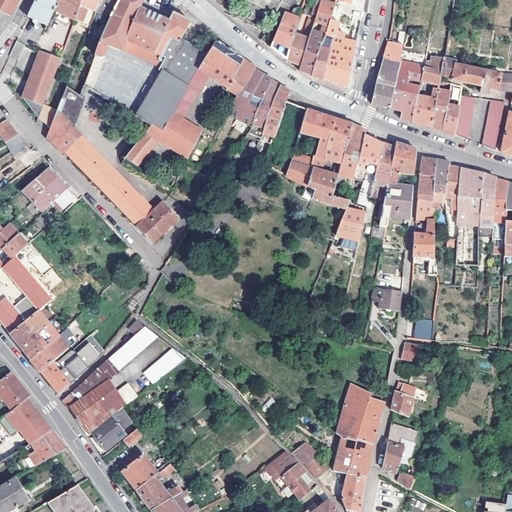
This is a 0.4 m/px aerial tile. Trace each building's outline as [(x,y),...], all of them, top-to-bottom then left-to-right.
[(0,0),(0,1),(2,3),(0,8),(0,12),(11,17),(19,0),(0,0)] [(54,9),(58,0),(36,0),(28,18),(46,26),(54,9)] [(73,0),(58,0),(54,9),(73,21),(74,20),(78,3),(73,0)] [(95,11),(100,0),(79,0),(78,3),(74,20),(88,28),(95,11)] [(161,71),(139,112),(135,119),(150,127),(144,137),(156,144),(188,163),(203,133),(184,122),(174,115),(199,71),(209,78),(237,97),(254,68),(218,44),(216,42),(207,57),(206,59),(178,43),(180,40),(189,22),(173,14),(172,14),(168,22),(140,8),(143,0),(120,0),(110,19),(103,31),(88,71),(98,75),(104,58),(103,57),(105,48),(103,45),(119,52),(120,51),(125,42),(152,55),(153,54),(163,60),(158,70),(161,71)] [(100,0),(95,11),(110,19),(120,0),(100,0)] [(323,1),(323,0),(317,0),(313,15),(318,17),(323,1)] [(321,34),(313,32),(301,66),(299,71),(302,72),(312,75),(332,10),(334,4),(331,3),(323,1),(318,17),(317,18),(316,22),(319,23),(319,25),(321,26),(322,24),(324,24),(321,34)] [(291,15),(299,18),(302,9),(299,8),(293,10),(291,15)] [(332,35),(335,36),(339,24),(342,13),(332,10),(312,75),(311,76),(313,77),(323,80),(332,35)] [(273,50),(287,61),(294,35),(299,18),(291,15),(284,13),(270,48),(273,50)] [(294,35),(287,61),(290,62),(301,66),(313,32),(316,22),(317,18),(311,16),(306,30),(307,30),(305,38),(294,35)] [(334,84),(347,88),(356,40),(358,29),(353,27),(349,40),(335,36),(332,35),(323,80),(334,84)] [(442,59),(448,61),(451,45),(455,45),(457,34),(454,31),(454,28),(448,27),(442,59)] [(180,40),(178,43),(206,59),(207,57),(183,42),(180,41),(180,40)] [(19,61),(25,47),(17,42),(10,57),(19,61)] [(120,51),(158,70),(163,60),(153,54),(152,55),(125,42),(120,51)] [(404,46),(390,42),(385,54),(371,103),(388,108),(391,109),(400,65),(404,46)] [(45,101),(59,61),(40,54),(23,100),(38,118),(45,101)] [(511,76),(500,76),(501,75),(455,65),(456,63),(448,61),(442,59),(442,61),(439,76),(445,77),(452,79),(452,81),(482,88),(481,94),(486,96),(489,93),(490,90),(499,92),(511,92),(511,76)] [(426,69),(424,68),(423,71),(421,81),(431,84),(438,86),(438,82),(439,76),(442,61),(432,60),(429,72),(426,71),(426,69)] [(414,122),(419,95),(421,81),(423,71),(400,65),(391,109),(401,111),(402,112),(402,119),(414,122)] [(251,124),(270,81),(271,80),(259,74),(254,71),(255,68),(254,68),(237,97),(232,107),(230,114),(251,124)] [(136,110),(139,112),(161,71),(158,70),(136,110)] [(184,122),(209,78),(199,71),(174,115),(184,122)] [(275,83),(270,81),(251,124),(246,135),(259,140),(262,133),(280,86),(275,83)] [(438,82),(438,86),(431,127),(440,130),(443,131),(447,104),(450,85),(443,83),(438,82)] [(438,86),(431,84),(428,98),(419,95),(414,122),(416,123),(431,127),(438,86)] [(280,86),(262,133),(273,138),(287,102),(291,92),(289,91),(280,86)] [(86,100),(78,95),(66,87),(59,107),(50,129),(47,138),(52,143),(57,150),(60,147),(59,146),(75,131),(74,129),(86,100)] [(456,135),(469,140),(475,99),(461,96),(460,107),(456,135)] [(45,101),(38,118),(50,129),(59,107),(45,101)] [(497,151),(506,103),(491,101),(484,145),(497,151)] [(293,104),(287,102),(273,138),(269,149),(273,150),(275,145),(290,150),(290,151),(289,151),(285,165),(290,168),(293,163),(295,156),(300,137),(307,110),(293,104)] [(511,102),(511,105),(511,104),(511,114),(510,114),(503,153),(511,156),(511,102)] [(460,107),(447,104),(443,131),(445,132),(456,135),(460,107)] [(293,163),(322,171),(325,160),(336,120),(333,119),(323,115),(307,110),(300,137),(313,139),(312,144),(317,146),(315,156),(313,156),(312,160),(295,156),(293,163)] [(336,120),(325,160),(340,165),(353,125),(336,120)] [(0,137),(5,144),(19,136),(7,122),(0,126),(0,137)] [(353,125),(340,165),(338,173),(353,177),(366,131),(363,130),(353,125)] [(153,212),(75,131),(59,146),(60,147),(137,228),(137,229),(138,230),(153,245),(165,232),(178,220),(162,204),(153,212)] [(373,134),(366,131),(353,177),(357,178),(362,179),(371,140),(373,134)] [(24,144),(19,136),(5,144),(11,152),(24,144)] [(150,152),(156,144),(144,137),(139,143),(150,152)] [(371,140),(362,179),(360,187),(359,191),(369,194),(370,194),(383,144),(371,140)] [(150,152),(139,143),(126,163),(136,170),(150,152)] [(30,151),(24,144),(11,152),(17,160),(30,151)] [(393,148),(383,144),(370,194),(369,194),(369,196),(384,199),(385,199),(388,185),(395,149),(393,148)] [(388,185),(392,185),(392,182),(396,182),(398,173),(414,175),(417,151),(399,144),(396,144),(395,149),(388,185)] [(437,161),(422,158),(420,181),(419,187),(419,194),(434,196),(437,161)] [(448,163),(437,161),(434,196),(432,208),(433,210),(434,211),(434,212),(448,212),(447,203),(448,200),(449,167),(450,164),(448,163)] [(315,190),(322,171),(293,163),(290,168),(287,175),(315,190)] [(458,169),(449,167),(448,200),(454,199),(461,199),(460,170),(458,169)] [(22,191),(32,203),(57,180),(49,172),(47,170),(22,191)] [(461,199),(461,207),(458,226),(459,226),(458,235),(468,235),(469,227),(480,227),(484,175),(467,171),(460,170),(461,199)] [(349,201),(336,196),(332,194),(334,189),(337,175),(322,171),(315,190),(312,199),(346,209),(346,208),(349,201)] [(484,175),(480,227),(480,228),(494,229),(496,179),(494,178),(484,175)] [(506,182),(496,179),(494,229),(492,242),(493,243),(493,245),(507,246),(507,222),(508,211),(508,184),(508,183),(506,182)] [(42,213),(56,200),(66,191),(64,188),(57,180),(32,203),(42,213)] [(379,226),(385,227),(387,227),(389,218),(409,221),(411,203),(412,187),(392,185),(388,185),(385,199),(384,199),(379,226)] [(75,200),(66,191),(56,200),(64,209),(75,200)] [(432,208),(434,196),(419,194),(416,223),(419,223),(420,220),(428,221),(427,234),(428,236),(415,234),(414,254),(413,257),(420,257),(424,257),(429,258),(429,275),(438,276),(434,256),(435,231),(434,230),(434,212),(434,211),(433,210),(432,208)] [(346,208),(346,209),(336,235),(358,240),(365,211),(346,208)] [(0,233),(8,226),(2,220),(0,222),(0,233)] [(3,250),(19,235),(10,225),(8,226),(0,233),(0,251),(1,252),(3,250)] [(377,236),(383,237),(385,227),(379,226),(377,236)] [(4,261),(3,262),(6,266),(28,246),(26,243),(30,240),(23,231),(19,235),(3,250),(9,257),(4,262),(4,261)] [(379,308),(386,309),(387,306),(392,307),(391,310),(400,311),(401,295),(402,291),(374,288),(371,301),(379,302),(379,308)] [(37,312),(29,301),(18,309),(9,298),(12,296),(10,294),(0,301),(0,323),(1,325),(9,335),(37,312)] [(123,307),(127,313),(137,305),(132,300),(123,307)] [(57,335),(37,312),(9,335),(15,343),(30,360),(57,335)] [(413,337),(430,340),(433,321),(416,319),(413,337)] [(129,328),(136,336),(144,328),(137,321),(129,328)] [(136,336),(107,361),(116,372),(117,374),(157,337),(145,328),(144,328),(136,336)] [(40,373),(51,363),(68,348),(57,335),(30,360),(32,363),(40,373)] [(417,363),(417,362),(419,344),(405,342),(401,359),(417,363)] [(151,368),(160,378),(186,358),(173,349),(151,368)] [(394,354),(380,350),(378,362),(392,365),(394,354)] [(73,382),(87,369),(77,356),(63,369),(73,382)] [(116,372),(107,361),(98,369),(106,380),(107,380),(116,372)] [(69,386),(55,368),(51,363),(40,373),(43,377),(58,395),(69,386)] [(145,373),(154,383),(160,378),(151,368),(145,373)] [(62,401),(68,409),(106,380),(98,369),(62,401)] [(11,373),(0,381),(0,395),(11,411),(27,400),(30,397),(16,378),(11,373)] [(76,421),(115,391),(107,380),(106,380),(68,409),(76,421)] [(371,392),(350,384),(334,434),(340,439),(373,444),(379,422),(385,402),(370,396),(371,392)] [(392,410),(394,411),(408,417),(414,397),(412,396),(415,388),(403,384),(400,392),(395,391),(392,410)] [(87,436),(92,433),(118,412),(126,405),(115,391),(76,421),(87,436)] [(0,422),(11,439),(18,434),(18,433),(30,423),(34,428),(43,420),(37,412),(27,400),(11,411),(0,419),(0,422)] [(118,412),(92,433),(106,449),(125,434),(122,430),(128,425),(118,412)] [(440,418),(438,425),(446,428),(449,422),(440,418)] [(18,433),(18,434),(26,443),(28,442),(29,443),(29,444),(51,431),(43,420),(34,428),(30,423),(18,433)] [(396,474),(404,449),(398,447),(400,438),(415,442),(417,430),(391,425),(387,443),(382,468),(396,474)] [(138,429),(124,440),(129,446),(143,436),(138,429)] [(29,443),(19,449),(25,459),(30,456),(36,467),(65,450),(60,443),(51,431),(29,444),(29,443)] [(337,472),(346,473),(366,477),(368,466),(373,444),(340,439),(333,474),(336,474),(337,472)] [(315,452),(305,444),(293,454),(307,465),(312,471),(318,479),(329,469),(322,461),(318,456),(315,452)] [(118,465),(137,491),(159,474),(171,464),(170,463),(167,465),(163,458),(153,465),(140,449),(118,465)] [(274,476),(277,479),(282,476),(298,465),(285,453),(258,475),(265,484),(274,476)] [(400,472),(399,475),(398,481),(410,489),(420,465),(415,463),(410,475),(400,472)] [(310,493),(304,485),(298,477),(300,475),(304,473),(298,465),(282,476),(287,484),(288,484),(289,485),(295,493),(300,501),(301,501),(310,493)] [(346,473),(341,499),(346,511),(359,511),(360,509),(363,494),(366,477),(346,473)] [(137,491),(151,511),(185,491),(181,486),(173,491),(174,491),(168,495),(158,481),(162,478),(159,474),(137,491)] [(58,483),(64,494),(77,486),(71,476),(58,483)] [(255,481),(251,476),(239,486),(243,490),(255,481)] [(16,479),(0,488),(0,511),(9,511),(28,501),(16,479)] [(48,504),(53,511),(96,511),(78,485),(77,486),(64,494),(48,504)] [(295,493),(289,485),(282,489),(288,498),(295,493)] [(317,485),(313,489),(324,502),(328,498),(317,485)] [(151,511),(195,511),(196,511),(200,510),(195,503),(188,508),(184,502),(190,498),(185,491),(151,511)] [(423,502),(416,499),(414,503),(421,507),(423,502)] [(336,511),(329,500),(313,511),(336,511)] [(487,511),(504,511),(505,504),(485,503),(485,509),(488,509),(487,511)]
